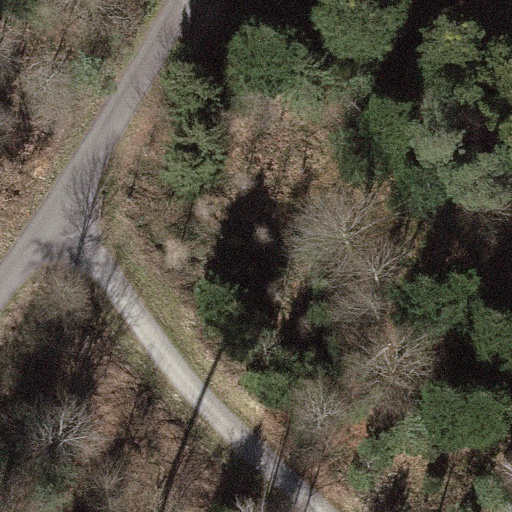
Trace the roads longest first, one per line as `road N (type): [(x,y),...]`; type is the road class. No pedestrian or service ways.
road 1 (track): [(57,208),(293,511)]
road 2 (unclassified): [(0,287),(182,0)]
